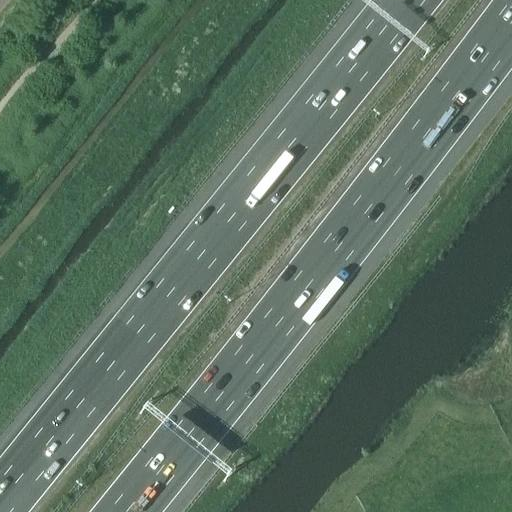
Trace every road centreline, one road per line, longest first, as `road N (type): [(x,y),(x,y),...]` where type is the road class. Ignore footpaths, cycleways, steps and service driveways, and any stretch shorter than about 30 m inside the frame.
road 1 (motorway): [(409,0),(0,504)]
road 2 (motorway): [(131,511),(511,25)]
road 3 (unknown): [(0,101),(79,0)]
